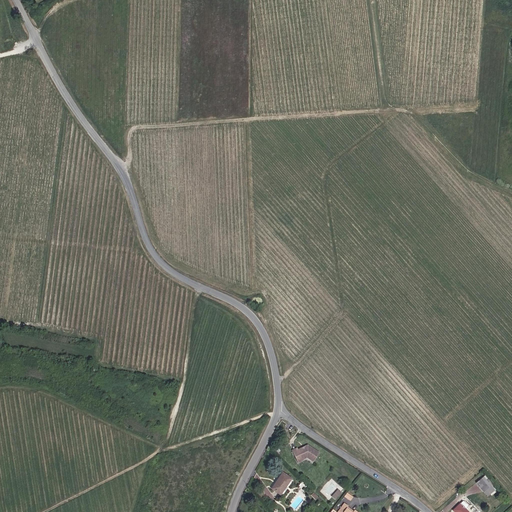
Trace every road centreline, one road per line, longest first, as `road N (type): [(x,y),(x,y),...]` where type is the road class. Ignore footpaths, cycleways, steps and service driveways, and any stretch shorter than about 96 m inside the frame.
road 1 (residential): [(17,0),(54,75),(130,186),(155,255),(253,317),(276,368),(277,404)]
road 2 (track): [(116,165),(129,161),(129,131),(138,126),(386,109),(370,0)]
road 3 (track): [(252,0),(257,284),(284,368),(276,376)]
road 4 (unclassified): [(277,404),(429,511)]
